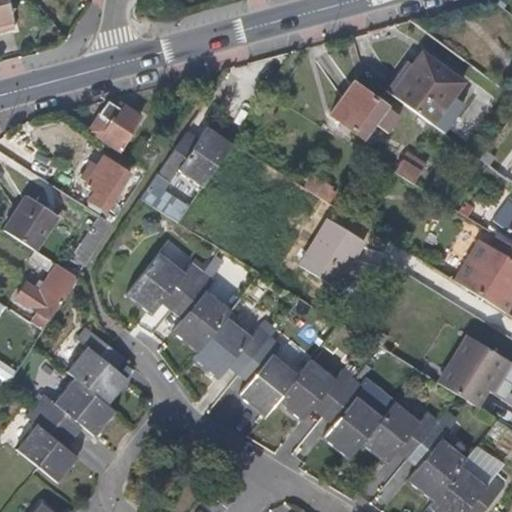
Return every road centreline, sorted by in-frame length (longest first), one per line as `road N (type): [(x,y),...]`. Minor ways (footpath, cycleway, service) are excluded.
road 1 (secondary): [(121,62),(358,0)]
road 2 (residential): [(176,399),(113,480),(118,511)]
road 3 (secondary): [(0,95),(121,62)]
road 4 (residential): [(272,471),(176,399)]
